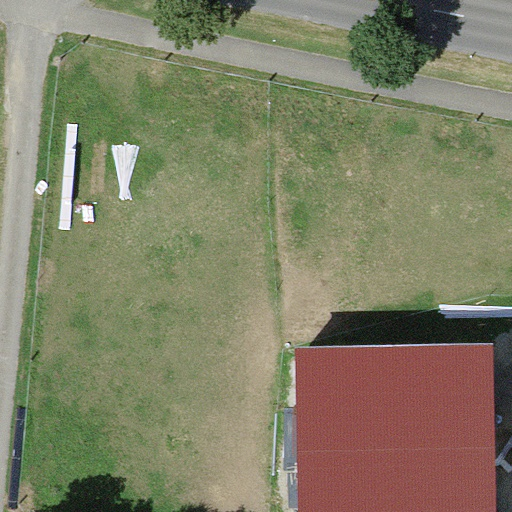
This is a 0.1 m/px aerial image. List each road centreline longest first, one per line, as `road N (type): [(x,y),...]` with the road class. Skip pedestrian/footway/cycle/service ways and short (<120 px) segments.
road 1 (track): [(0,3),(511,102)]
road 2 (track): [(30,0),(0,353)]
road 3 (tertiary): [(382,0),(511,26)]
